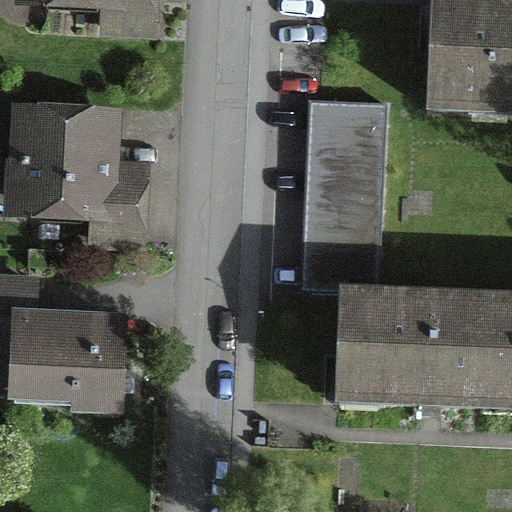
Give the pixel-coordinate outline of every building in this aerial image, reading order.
[(78,0),(109,2),(107,31),(151,33),(152,0),(78,0)] [(511,0),(433,0),(430,110),(511,113),(511,0)] [(385,106),(319,103),(311,293),(341,294),(377,296),(385,106)] [(22,116),(20,165),(20,168),(25,168),(23,209),(97,213),(95,242),(139,244),(143,180),(107,179),(110,120),(22,116)] [(0,330),(16,331),(13,390),(76,393),(75,408),(117,410),(121,325),(34,321),(36,286),(0,284),(0,330)] [(511,301),(377,296),(341,294),(336,402),(511,409),(511,301)]
